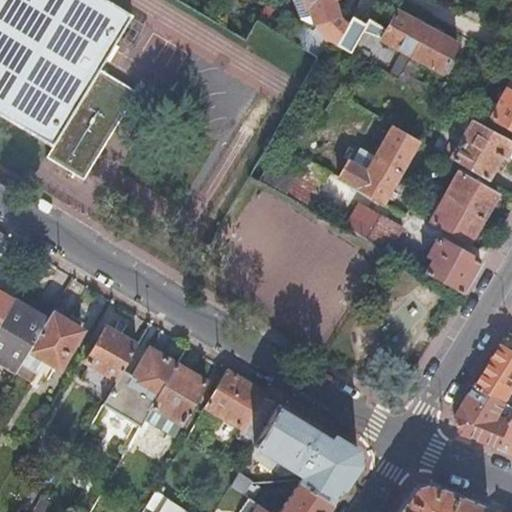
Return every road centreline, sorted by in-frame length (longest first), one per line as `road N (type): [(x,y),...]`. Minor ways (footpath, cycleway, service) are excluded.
road 1 (residential): [(0,200),(408,442)]
road 2 (residential): [(511,272),(408,442)]
